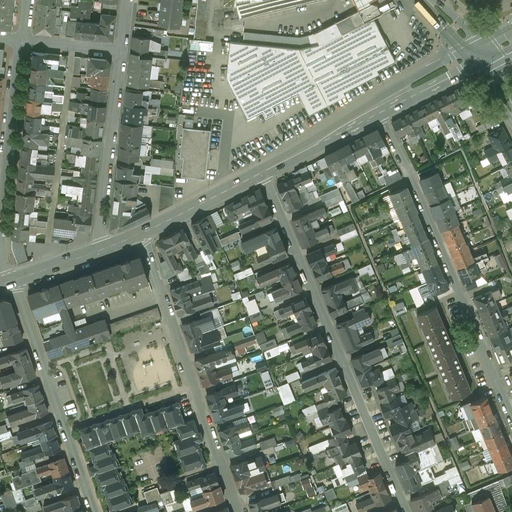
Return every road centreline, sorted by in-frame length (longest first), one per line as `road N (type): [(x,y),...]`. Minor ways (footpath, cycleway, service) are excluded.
road 1 (residential): [(409,511),(262,172)]
road 2 (residential): [(511,415),(378,111)]
road 3 (residential): [(237,511),(140,234)]
road 4 (residential): [(94,511),(12,280)]
road 5 (residential): [(20,42),(0,246)]
road 6 (residential): [(122,52),(98,250)]
road 7 (secondary): [(140,234),(262,172)]
road 8 (secondary): [(262,172),(378,111)]
